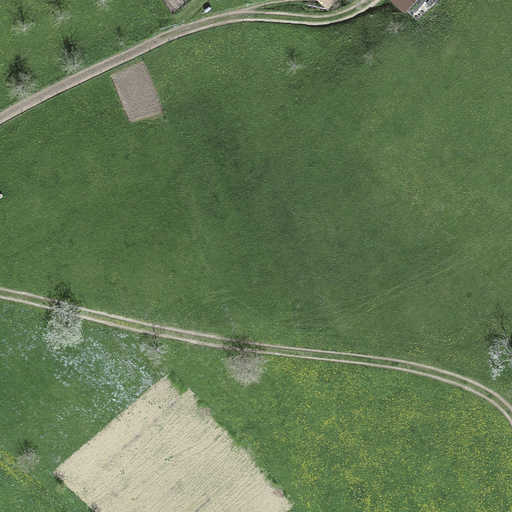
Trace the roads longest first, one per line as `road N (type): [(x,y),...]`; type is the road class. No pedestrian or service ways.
road 1 (track): [(511,414),(469,382),(434,370),(212,342),(0,295)]
road 2 (track): [(169,37),(280,18),(325,20),(377,0)]
road 3 (track): [(0,114),(169,37)]
